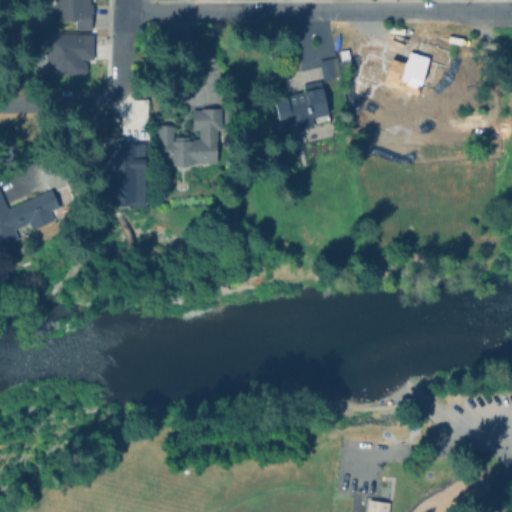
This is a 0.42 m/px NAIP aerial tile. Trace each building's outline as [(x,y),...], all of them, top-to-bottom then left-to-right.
[(87,0),(87,4),(91,4),(91,19),(89,19),(89,28),(74,28),(74,20),(49,20),(49,0),(87,0)] [(93,61),(47,62),(46,35),(92,34),(93,61)] [(427,52),(413,91),(420,93),(415,107),(405,103),(405,102),(398,99),(399,94),(375,86),(386,55),(402,61),(407,46),(427,52)] [(335,66),(319,70),(316,58),(332,54),(335,66)] [(318,78),(326,117),(307,120),(306,114),(288,117),(289,123),(275,126),(269,95),(301,88),(300,82),(318,78)] [(218,105),(218,127),(214,127),(214,160),(191,160),(176,165),(161,158),(154,157),(154,123),(157,123),(157,122),(166,122),(166,123),(170,123),(170,134),(185,134),(185,136),(196,136),(196,127),(189,127),(189,107),(198,107),(198,106),(218,105)] [(103,204),(104,141),(142,142),(141,204),(103,204)] [(0,194),(6,208),(50,188),(58,206),(49,210),(53,219),(30,229),(27,221),(0,232),(0,194)] [(385,511),(365,511),(367,500),(387,503),(385,511)]
